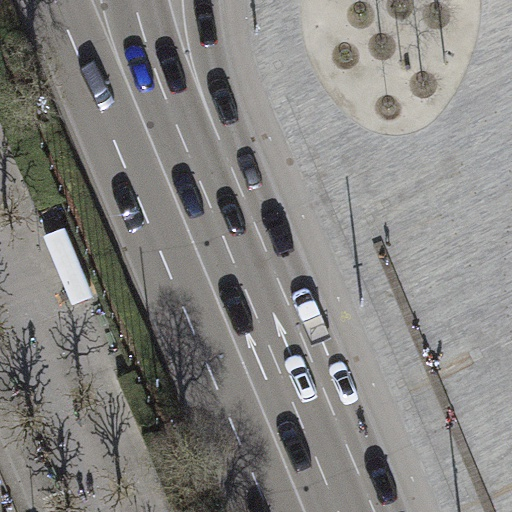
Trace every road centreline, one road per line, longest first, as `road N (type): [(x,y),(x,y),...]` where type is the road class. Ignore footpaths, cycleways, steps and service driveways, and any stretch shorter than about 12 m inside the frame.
road 1 (primary): [(173,170),(314,511)]
road 2 (primary): [(57,0),(80,54),(173,170)]
road 3 (secondary): [(173,170),(133,0)]
road 4 (primary): [(173,170),(187,0)]
